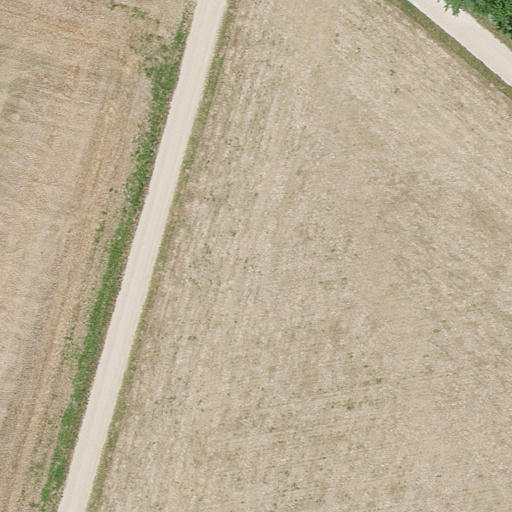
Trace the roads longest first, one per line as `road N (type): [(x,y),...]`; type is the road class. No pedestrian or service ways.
road 1 (motorway): [(453,511),(0,160)]
road 2 (track): [(208,0),(67,511)]
